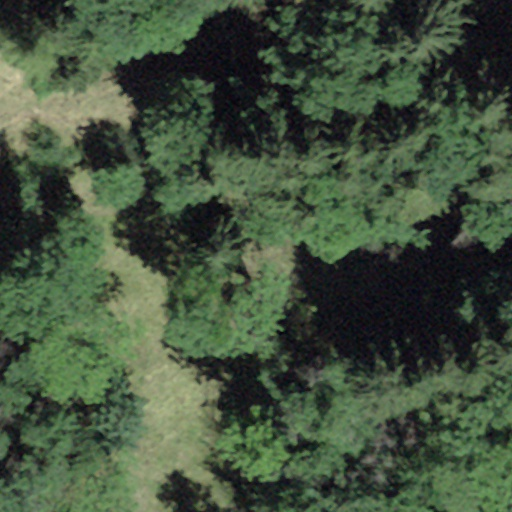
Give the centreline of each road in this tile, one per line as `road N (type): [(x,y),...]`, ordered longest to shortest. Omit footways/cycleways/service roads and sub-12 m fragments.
road 1 (track): [(0,197),(199,188),(511,194)]
road 2 (track): [(219,0),(0,91)]
